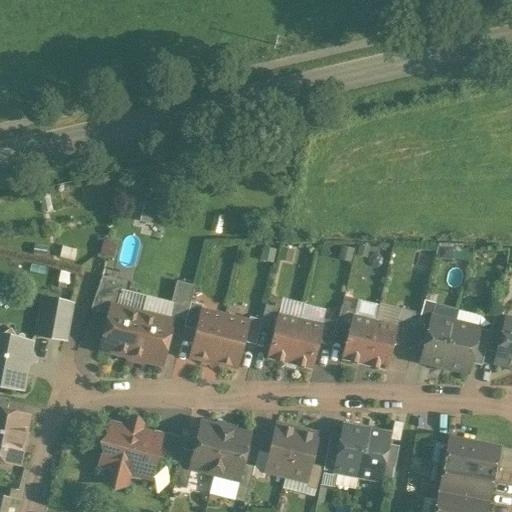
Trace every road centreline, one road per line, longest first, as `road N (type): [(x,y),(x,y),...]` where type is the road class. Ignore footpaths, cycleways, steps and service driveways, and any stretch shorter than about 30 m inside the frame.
road 1 (residential): [(32,511),(50,439),(74,399),(511,400)]
road 2 (secondary): [(511,38),(0,157)]
